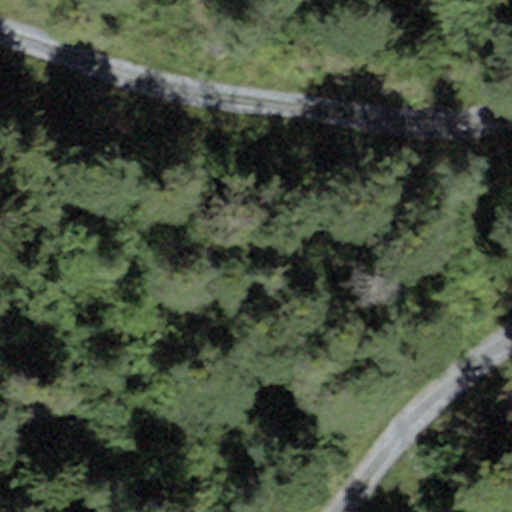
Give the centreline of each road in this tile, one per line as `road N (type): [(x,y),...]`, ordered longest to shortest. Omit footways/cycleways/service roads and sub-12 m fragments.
road 1 (track): [(511,113),(436,125),(353,118),(137,75),(0,32)]
road 2 (track): [(341,511),(427,403),(511,335)]
